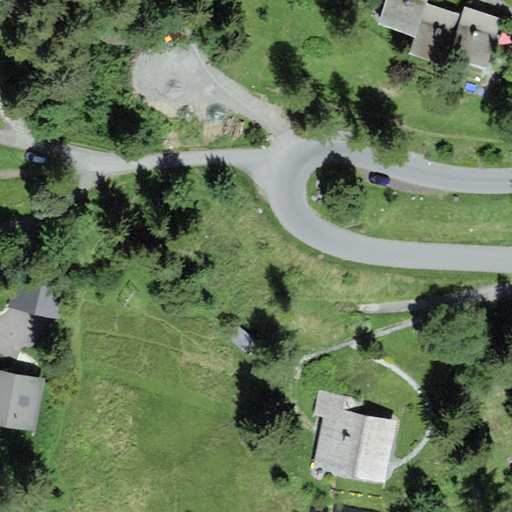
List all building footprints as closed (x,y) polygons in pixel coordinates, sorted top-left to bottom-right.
[(388,0),(381,21),(416,32),(425,4),(426,0),(388,0)] [(410,50),(445,61),(448,50),(460,16),(425,4),(416,32),(410,50)] [(499,19),(463,7),(460,16),(448,50),(485,62),(499,19)] [(19,269),(10,301),(58,315),(67,283),(19,269)] [(240,327),(230,338),(247,353),(257,342),(240,327)] [(41,381),(0,372),(0,420),(31,427),(41,381)] [(329,411),(319,463),(383,476),(393,424),(329,411)]
